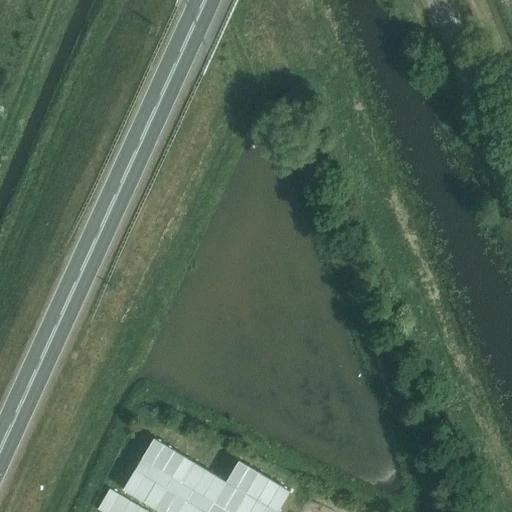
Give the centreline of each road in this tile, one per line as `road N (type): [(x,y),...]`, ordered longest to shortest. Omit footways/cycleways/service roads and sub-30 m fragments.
road 1 (trunk): [(0,451),(207,0)]
road 2 (tertiary): [(441,0),(511,174)]
